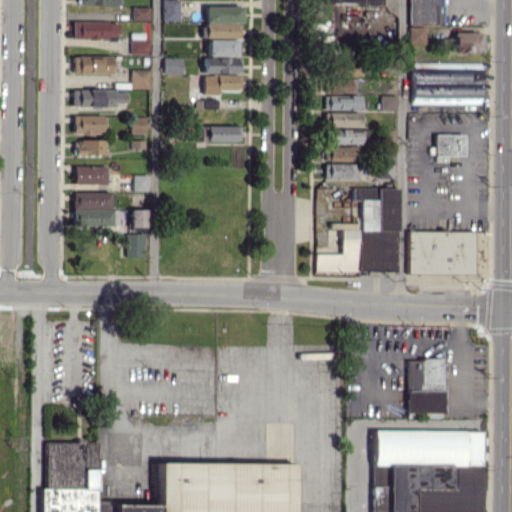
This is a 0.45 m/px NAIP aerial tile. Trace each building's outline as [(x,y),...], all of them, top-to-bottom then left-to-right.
[(179,20),(178,0),(161,0),(162,20),(179,20)] [(443,24),(442,0),(408,0),(409,26),(408,26),(408,43),(426,43),(425,25),(443,24)] [(242,6),(205,5),(204,36),(239,37),(239,23),(242,23),(242,6)] [(131,20),(149,20),(149,6),(132,6),(131,20)] [(71,39),(117,39),(117,21),(72,21),(71,39)] [(482,32),(453,31),(453,51),(481,52),(482,32)] [(130,54),(149,54),(149,39),(143,39),(143,32),(130,32),(130,54)] [(206,55),(239,56),(239,39),(206,39),(206,55)] [(110,55),(72,55),(72,73),(111,73),(110,55)] [(181,57),(162,56),(162,72),(181,73),(181,57)] [(203,73),(202,73),(202,94),(216,94),(216,89),(240,89),(240,74),(240,57),(203,57),(203,73)] [(410,103),(479,104),(480,62),(411,61),(410,103)] [(149,88),(149,69),(130,69),(130,88),(149,88)] [(357,78),(325,78),(325,92),(357,93),(357,78)] [(71,90),(71,107),(111,106),(111,103),(123,102),(123,89),(71,90)] [(397,110),(397,95),(380,94),(379,110),(397,110)] [(324,110),(360,108),(360,95),(324,96),(324,110)] [(202,109),(216,109),(216,98),(202,97),(202,109)] [(328,112),(327,125),(359,126),(360,112),(328,112)] [(102,115),(72,115),(72,134),(102,133),(102,115)] [(143,148),(143,134),(145,134),(145,116),(129,116),(130,148),(143,148)] [(239,141),(239,125),(195,126),(196,142),(239,141)] [(361,143),(361,130),(326,129),(326,143),(361,143)] [(463,155),(464,134),(434,133),(433,155),(463,155)] [(104,140),(75,139),(75,154),(103,155),(104,140)] [(323,160),(358,160),(358,146),(324,146),(323,160)] [(354,177),(354,162),(323,163),(324,178),(354,177)] [(106,184),(106,165),(73,165),(73,184),(106,184)] [(393,165),(378,165),(377,178),(393,178),(393,165)] [(147,190),(147,174),(133,174),(132,190),(147,190)] [(396,187),(352,187),(352,199),(359,200),(359,223),(327,223),(327,229),(340,229),(340,254),(315,253),(314,270),(396,271),(396,187)] [(145,227),(145,209),(130,209),(130,226),(145,227)] [(473,231),(407,230),(407,273),(473,274),(473,231)] [(126,257),(143,257),(143,233),(125,233),(126,257)] [(442,412),(443,359),(406,358),(405,411),(442,412)] [(479,431),(372,429),(370,511),(412,511),(413,489),(450,489),(450,464),(479,465),(479,431)] [(103,511),(104,502),(92,502),(93,442),(42,442),(40,511),(103,511)] [(103,511),(104,502),(151,503),(152,464),(294,467),(293,511),(103,511)]
